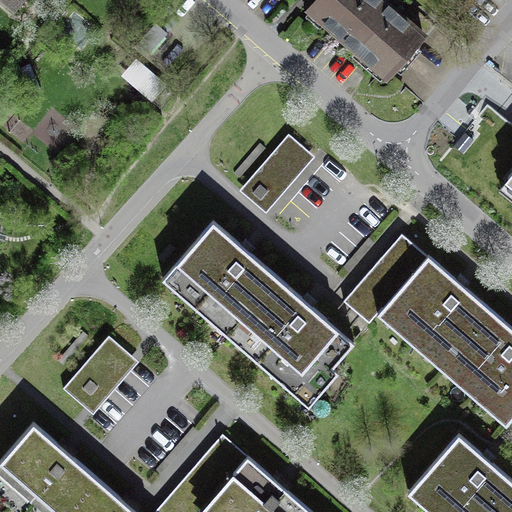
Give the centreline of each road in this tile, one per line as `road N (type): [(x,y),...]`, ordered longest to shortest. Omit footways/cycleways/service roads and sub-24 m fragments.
road 1 (residential): [(0,353),(276,52)]
road 2 (residential): [(511,16),(395,154)]
road 3 (residential): [(395,154),(276,52)]
road 4 (residential): [(511,255),(395,154)]
